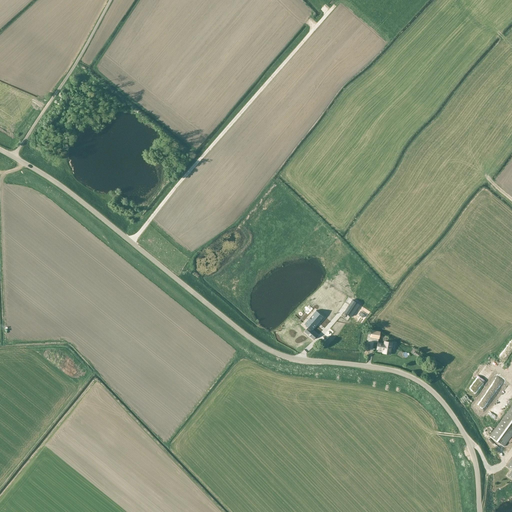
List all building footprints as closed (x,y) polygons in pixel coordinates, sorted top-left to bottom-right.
[(340,294),(350,283),(342,277),(333,288),(340,294)] [(352,300),(347,307),(344,313),(351,317),(359,305),(352,300)] [(324,322),(313,313),(301,326),(304,329),(298,334),(309,343),(315,337),(312,334),(324,322)] [(327,334),(331,338),(341,330),(336,325),(327,334)] [(384,345),(378,344),(377,350),(383,351),(383,354),(390,355),(392,343),(385,342),(384,345)] [(475,410),(473,411),(476,417),(481,414),(474,400),(468,404),(470,409),(473,407),(475,410)] [(504,447),(511,435),(511,406),(490,437),(504,447)]
